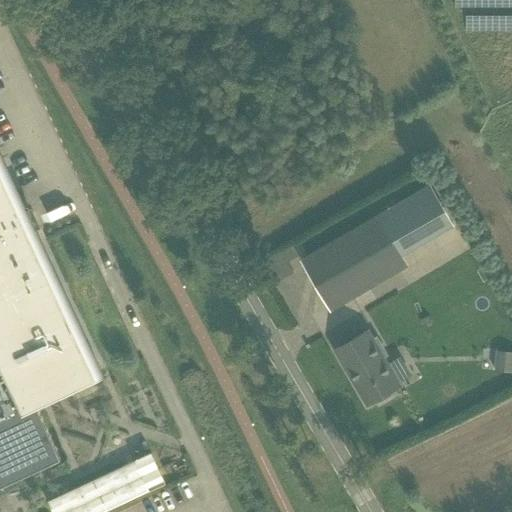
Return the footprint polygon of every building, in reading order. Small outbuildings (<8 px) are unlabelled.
[(99,378),(0,164),(0,487),(61,459),(35,404),(64,390),(68,397),(78,392),(75,385),(95,376),(97,379),(99,378)] [(302,261),(331,310),(405,267),(377,218),(302,261)] [(260,263),(273,283),(291,271),(279,252),(260,263)] [(336,350),(368,405),(378,399),(379,402),(390,396),(388,393),(399,387),(382,358),(386,355),(376,338),(372,341),(367,332),(336,350)] [(511,370),(511,350),(494,350),(493,370),(511,370)] [(151,453),(48,501),(52,511),(103,511),(165,483),(151,453)]
